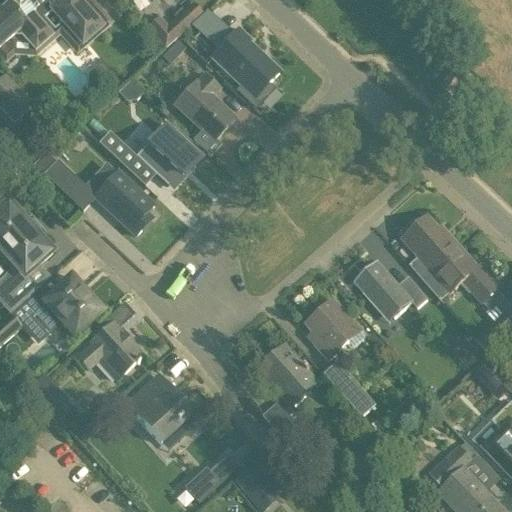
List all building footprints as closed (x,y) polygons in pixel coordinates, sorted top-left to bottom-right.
[(0,59),(3,63),(13,54),(24,54),(30,49),(34,53),(37,57),(56,41),(52,36),(59,30),(81,54),(104,32),(75,0),(5,0),(0,5),(0,59)] [(192,27),(199,33),(217,16),(215,14),(210,9),(192,27)] [(158,18),(146,31),(164,51),(177,39),(167,28),(158,18)] [(254,99),(278,74),(247,45),(248,44),(237,34),(212,61),(254,99)] [(170,67),(185,51),(177,43),(162,59),(170,67)] [(458,67),(440,87),(452,98),(470,78),(458,67)] [(196,85),(175,108),(201,133),(193,142),(205,153),(214,143),(235,122),(212,100),(218,93),(220,91),(204,77),(196,85)] [(21,95),(1,113),(12,126),(33,108),(21,95)] [(167,189),(179,176),(182,179),(191,169),(199,161),(184,148),(186,145),(167,128),(158,138),(156,137),(135,159),(152,175),(167,189)] [(109,134),(98,146),(110,157),(121,146),(109,134)] [(69,168),(51,187),(63,198),(80,180),(69,168)] [(135,238),(151,221),(146,216),(153,208),(117,175),(93,200),(135,238)] [(0,262),(15,271),(14,274),(12,276),(11,278),(9,281),(8,283),(2,288),(8,295),(23,282),(23,281),(49,257),(35,241),(40,238),(25,221),(20,225),(6,209),(0,214),(0,262)] [(433,275),(459,253),(451,244),(455,241),(443,228),(439,231),(428,218),(403,241),(422,262),(412,272),(431,292),(441,283),(433,275)] [(441,283),(431,292),(440,303),(450,294),(463,283),(489,313),(494,308),(502,317),(475,342),(488,356),(511,333),(511,307),(498,291),(503,287),(483,264),(475,271),(459,253),(433,275),(441,283)] [(400,288),(378,263),(354,284),(391,325),(414,304),(419,309),(428,301),(409,280),(400,288)] [(40,288),(24,302),(50,331),(59,323),(60,325),(73,339),(100,314),(69,280),(49,298),(40,289),(40,288)] [(355,350),(366,339),(334,303),(307,327),(320,341),(314,347),(328,363),(347,347),(349,350),(355,350)] [(0,347),(20,330),(9,317),(0,324),(0,347)] [(113,382),(141,359),(113,325),(90,344),(90,347),(76,359),(87,371),(96,363),(113,382)] [(469,371),(482,358),(469,344),(455,357),(469,371)] [(295,431),(306,421),(294,408),(321,385),(286,346),(260,369),(285,398),(274,408),(295,431)] [(363,421),(376,409),(338,365),(324,377),(363,421)] [(159,445),(193,415),(159,377),(125,406),(159,445)] [(57,390),(44,397),(52,413),(65,406),(57,390)] [(511,404),(472,441),(482,452),(485,449),(511,477),(511,404)] [(454,511),(503,511),(465,471),(473,464),(458,449),(429,476),(442,491),(438,495),(454,511)] [(197,506),(239,468),(228,456),(209,473),(206,470),(184,490),(197,506)] [(256,466),(236,481),(258,511),(267,511),(283,500),(256,466)] [(427,511),(419,503),(409,511),(427,511)]
